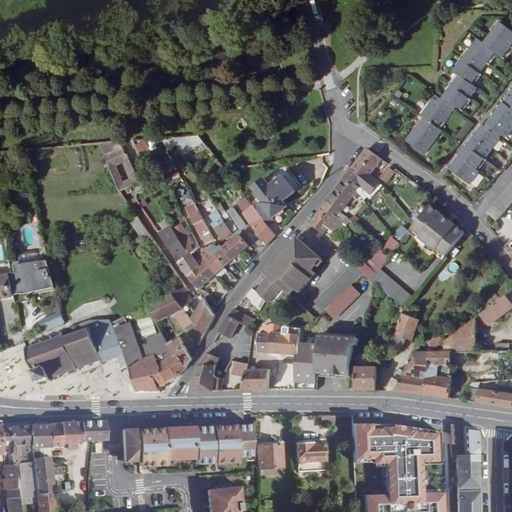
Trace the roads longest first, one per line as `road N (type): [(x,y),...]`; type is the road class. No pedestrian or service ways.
road 1 (secondary): [(172,405),(373,404),(496,420)]
road 2 (residential): [(345,138),(325,190),(234,299),(172,405)]
road 3 (residential): [(511,268),(436,187),(366,139),(345,138)]
road 4 (secondary): [(172,405),(0,406)]
road 5 (residential): [(304,0),(345,138)]
